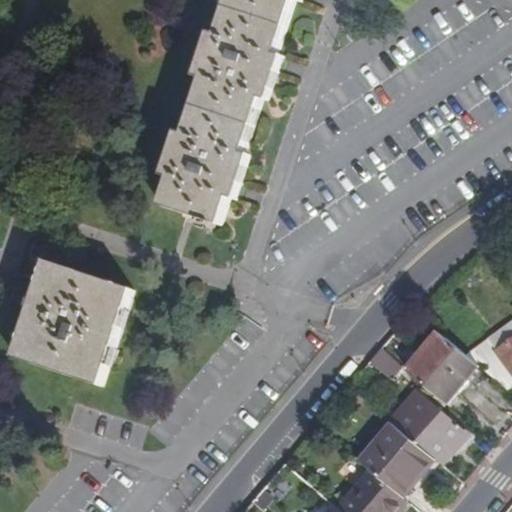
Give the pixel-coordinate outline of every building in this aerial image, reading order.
[(304,0),(230,0),(218,37),(212,35),(198,79),(204,81),(186,136),(179,134),(165,179),(171,181),(162,208),(203,221),(201,227),(216,231),(218,226),(222,228),(231,201),(237,203),(240,195),(252,158),(246,156),(264,102),(270,103),(282,66),(285,59),(279,57),(297,2),(303,4),(304,0)] [(136,293),(48,264),(32,315),(17,360),(104,390),(136,293)] [(440,334),(409,373),(449,407),(481,369),(473,362),(440,334)] [(483,355),(473,362),(481,369),(508,392),(511,388),(511,344),(489,361),(483,355)] [(403,369),(382,351),(371,364),(393,382),(394,380),(403,369)] [(393,426),(435,462),(444,469),(469,438),(416,394),(391,424),(393,426)] [(372,473),(404,500),(435,462),(393,426),(362,464),(372,473)] [(341,511),(400,511),(408,503),(404,500),(372,473),(341,511)]
